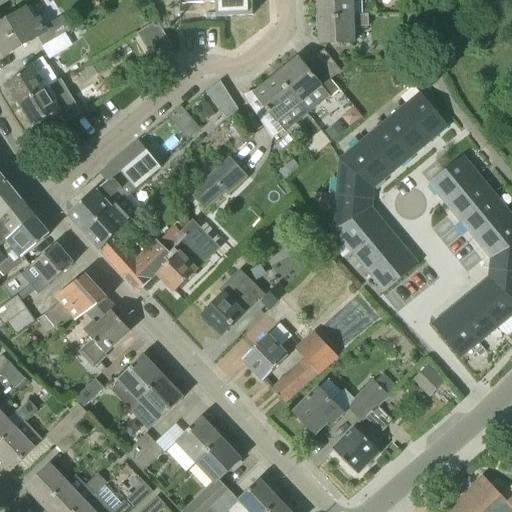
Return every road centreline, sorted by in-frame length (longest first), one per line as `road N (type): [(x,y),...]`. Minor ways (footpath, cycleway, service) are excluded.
road 1 (residential): [(332,511),(35,198)]
road 2 (residential): [(35,198),(208,63),(238,66),(287,30),(286,0)]
road 3 (residential): [(490,415),(410,318),(447,278),(443,261),(396,204),(414,188)]
road 4 (residential): [(376,511),(490,415)]
